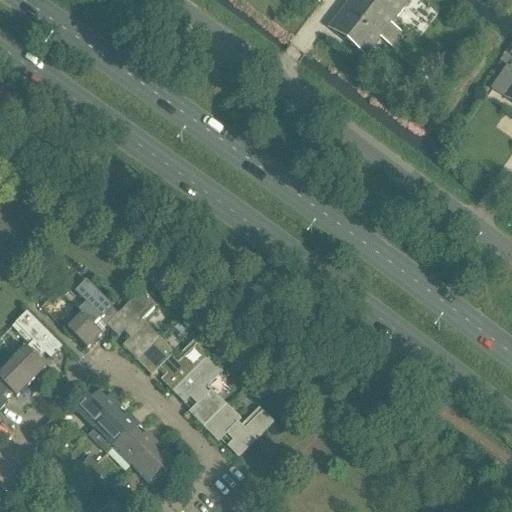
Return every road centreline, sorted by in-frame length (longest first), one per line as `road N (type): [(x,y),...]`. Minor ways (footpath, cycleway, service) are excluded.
road 1 (trunk): [(0,42),(511,416)]
road 2 (trunk): [(511,352),(21,0)]
road 3 (unclassified): [(511,247),(164,0)]
road 4 (residential): [(172,511),(213,467),(101,361),(0,461)]
